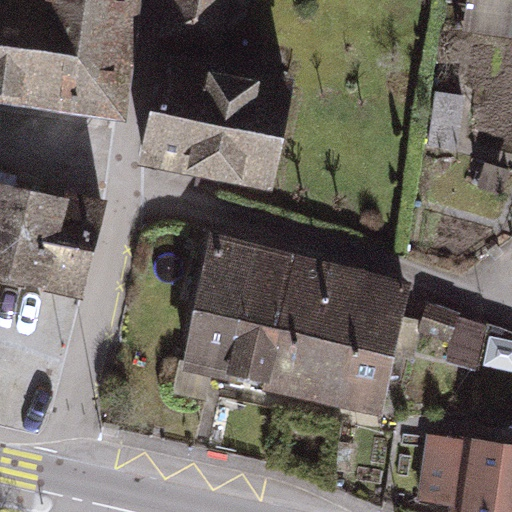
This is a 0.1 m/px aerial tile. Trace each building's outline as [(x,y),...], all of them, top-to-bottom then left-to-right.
[(0,0),(0,115),(117,133),(137,0),(0,0)] [(241,0),(175,0),(170,41),(235,49),(241,0)] [(475,0),(469,32),(511,39),(511,5),(483,0),(475,0)] [(286,200),(309,79),(168,53),(145,173),(286,200)] [(108,190),(0,168),(0,286),(86,303),(108,190)] [(417,282),(217,242),(189,381),(388,422),(417,282)] [(494,328),(428,310),(419,345),(459,356),(454,374),(480,381),(494,328)] [(511,511),(511,449),(434,441),(426,511),(439,511),(511,511)]
